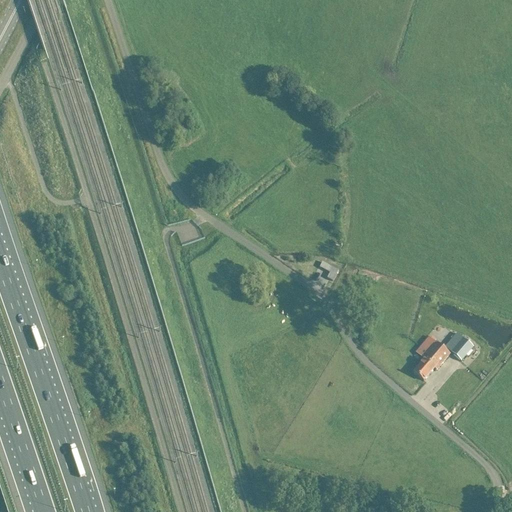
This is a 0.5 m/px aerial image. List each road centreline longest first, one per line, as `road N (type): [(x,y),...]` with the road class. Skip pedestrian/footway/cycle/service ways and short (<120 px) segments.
road 1 (unclassified): [(501,511),(484,475),(356,358),(312,289),(172,183),(108,0)]
road 2 (motorway): [(84,511),(0,262)]
road 3 (track): [(168,232),(97,25)]
road 4 (motorway): [(0,389),(41,511)]
